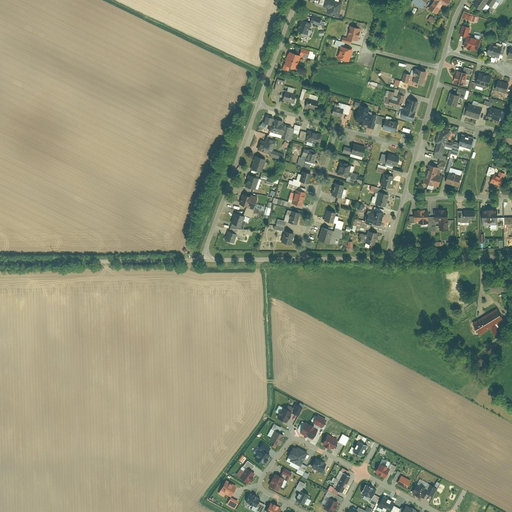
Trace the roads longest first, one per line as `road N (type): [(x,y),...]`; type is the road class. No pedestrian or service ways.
road 1 (unclassified): [(0,262),(204,260)]
road 2 (residential): [(361,472),(288,440),(259,484),(303,511)]
road 3 (residential): [(258,104),(204,260)]
road 4 (residential): [(300,258),(336,127)]
road 5 (residential): [(511,257),(389,257)]
